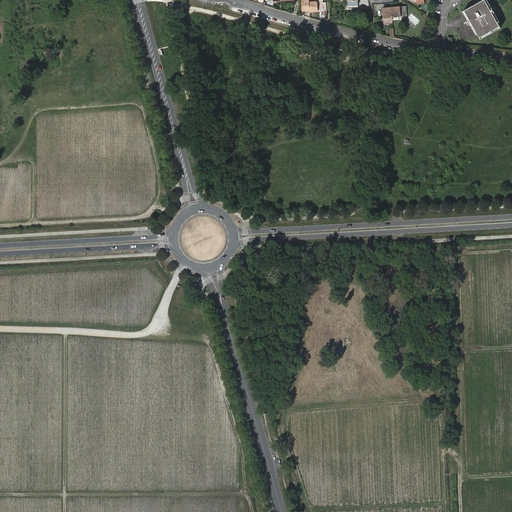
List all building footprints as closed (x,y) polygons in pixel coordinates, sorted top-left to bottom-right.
[(485,0),(482,0),(465,10),(477,32),(480,37),(500,25),(497,21),(485,0)] [(487,0),(485,0),(497,21),(499,20),(494,10),(493,8),(487,0)] [(310,2),(311,12),(324,11),(323,2),(310,2)] [(406,7),(391,8),(392,17),(406,16),(406,7)] [(392,17),(391,8),(383,8),(383,18),(384,18),(385,23),(392,23),(392,17)] [(463,11),(469,22),(470,24),(475,33),(477,32),(465,10),(463,11)] [(500,25),(480,37),(481,38),(501,27),(500,25)]
